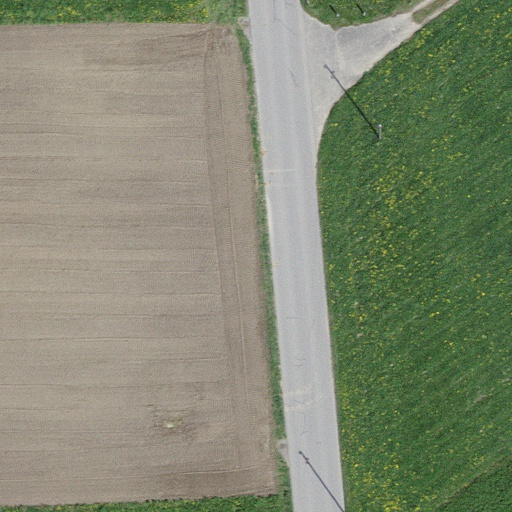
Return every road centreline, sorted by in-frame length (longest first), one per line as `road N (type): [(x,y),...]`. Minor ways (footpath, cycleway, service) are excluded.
road 1 (unclassified): [(275,0),(319,511)]
road 2 (track): [(282,81),(409,23),(440,0)]
